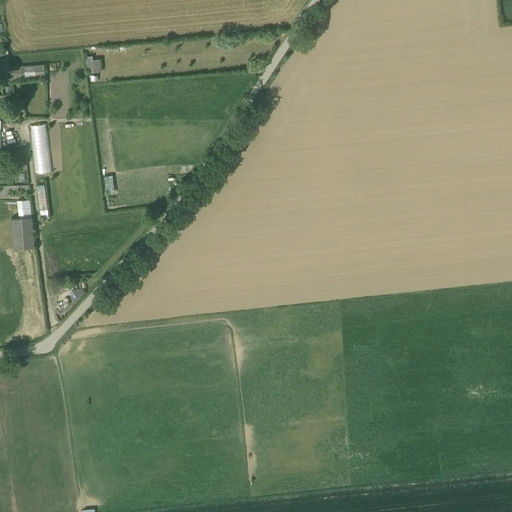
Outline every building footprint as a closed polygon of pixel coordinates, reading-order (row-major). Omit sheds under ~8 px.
[(8,50),(2,50),(2,49),(0,48),(0,57),(9,57),(8,50)] [(9,64),(9,57),(8,57),(0,57),(0,72),(9,71),(10,71),(10,66),(9,66),(9,64)] [(85,72),(99,72),(100,58),(85,58),(85,72)] [(34,78),(34,64),(10,66),(10,71),(12,80),(34,78)] [(31,125),(37,173),(54,171),(47,122),(31,125)] [(30,246),(29,216),(8,217),(9,247),(30,246)]
